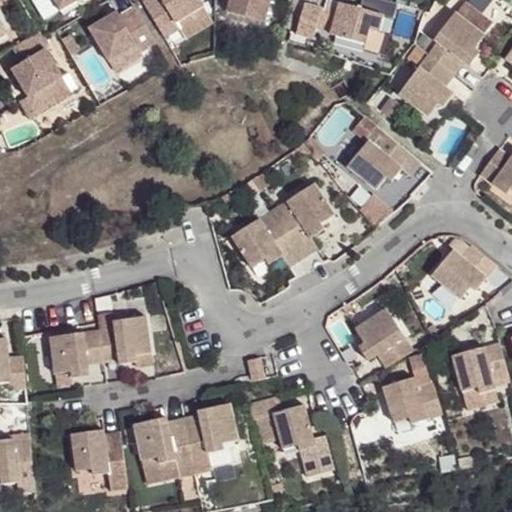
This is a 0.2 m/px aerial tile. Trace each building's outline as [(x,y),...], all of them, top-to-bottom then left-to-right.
[(33,0),(45,18),(74,0),(33,0)] [(145,0),(142,2),(162,36),(178,27),(174,21),(201,5),(197,0),(145,0)] [(230,0),(228,10),(265,20),(271,0),(230,0)] [(449,12),(479,33),(486,22),(457,1),(449,12)] [(317,27),(322,8),(308,4),(299,33),(314,37),(317,27)] [(322,8),(317,27),(335,32),(341,9),(323,4),(322,8)] [(178,27),(183,37),(210,21),(201,5),(174,21),(178,27)] [(384,17),(343,6),(341,9),(335,32),(334,36),(364,45),(368,31),(379,34),(384,17)] [(155,42),(134,9),(123,16),(110,24),(107,20),(95,28),(115,60),(141,45),(144,49),(155,42)] [(110,24),(123,16),(121,12),(107,20),(110,24)] [(424,53),(427,56),(449,72),(457,61),(463,65),(473,51),(468,48),(479,33),(449,12),(436,29),(440,31),(433,42),(424,53)] [(0,18),(0,46),(11,40),(0,18)] [(436,29),(428,39),(433,42),(440,31),(436,29)] [(38,31),(13,46),(21,60),(27,68),(16,75),(28,94),(60,74),(43,46),(46,45),(42,38),(38,31)] [(59,40),(69,56),(77,51),(68,35),(59,40)] [(141,45),(115,60),(120,69),(146,53),(144,49),(141,45)] [(424,53),(414,67),(417,69),(427,56),(424,53)] [(448,94),(438,86),(449,72),(427,56),(417,69),(414,67),(394,95),(423,116),(433,103),(438,108),(448,94)] [(27,68),(21,60),(11,66),(16,75),(27,68)] [(28,94),(18,101),(29,118),(78,88),(67,70),(60,74),(28,94)] [(414,166),(368,127),(358,140),(362,143),(367,146),(357,158),(352,155),(340,170),(370,192),(380,179),(385,185),(398,171),(405,176),(414,166)] [(367,146),(362,143),(352,155),(357,158),(367,146)] [(303,158),(310,153),(304,144),(296,149),(303,158)] [(511,156),(510,159),(497,149),(476,178),(504,197),(507,191),(511,194),(511,156)] [(263,174),(239,190),(247,201),(271,186),(263,174)] [(284,204),(273,211),(303,260),(315,253),(309,241),(322,233),(319,227),(333,219),(312,187),(295,198),(299,203),(286,210),(284,204)] [(372,195),(359,210),(374,229),(393,211),(372,195)] [(299,203),(295,198),(284,204),(286,210),(299,203)] [(282,258),(289,268),(303,260),(273,211),(258,220),(262,226),(250,234),(247,228),(229,238),(249,271),(264,262),(266,266),(282,258)] [(258,220),(247,228),(250,234),(262,226),(258,220)] [(467,285),(488,260),(461,239),(452,250),(449,248),(441,259),(437,256),(425,270),(451,293),(462,281),(467,285)] [(449,248),(446,245),(437,256),(441,259),(449,248)] [(384,348),(394,364),(421,345),(411,332),(406,335),(400,326),(406,323),(393,302),(363,321),(372,335),(366,339),(374,354),(384,348)] [(127,319),(112,322),(96,322),(100,357),(116,355),(118,359),(135,357),(134,351),(151,349),(144,310),(126,312),(127,319)] [(126,312),(112,315),(112,322),(127,319),(126,312)] [(86,359),(100,357),(96,322),(81,326),(82,333),(67,335),(67,330),(45,333),(51,370),(68,368),(69,373),(87,370),(86,359)] [(411,332),(406,323),(400,326),(406,335),(411,332)] [(81,326),(67,330),(67,335),(82,333),(81,326)] [(493,382),(508,379),(499,345),(481,350),(483,355),(469,358),(468,355),(452,359),(463,397),(477,393),(478,399),(496,393),(493,382)] [(481,350),(468,355),(469,358),(483,355),(481,350)] [(7,396),(24,394),(20,361),(2,363),(0,354),(0,386),(4,386),(7,396)] [(116,355),(100,357),(102,365),(118,363),(118,359),(116,355)] [(259,356),(247,359),(252,380),(264,378),(259,356)] [(415,385),(413,380),(400,385),(400,389),(415,385)] [(411,427),(444,417),(432,385),(416,390),(415,385),(400,389),(400,385),(383,390),(393,426),(410,421),(411,427)] [(282,409),(278,396),(244,405),(249,421),(272,416),(281,450),(299,447),(300,451),(314,447),(305,410),(292,412),(291,407),(282,409)] [(207,414),(196,416),(182,420),(193,472),(207,470),(204,457),(221,454),(220,445),(234,443),(226,404),(206,408),(207,414)] [(175,476),(193,472),(182,420),(163,423),(151,424),(150,421),(130,425),(137,462),(153,460),(155,466),(172,463),(175,476)] [(16,492),(33,491),(27,432),(11,434),(11,437),(11,443),(0,443),(0,482),(15,481),(16,492)] [(107,492),(126,490),(119,433),(100,435),(85,437),(85,432),(64,434),(70,471),(86,470),(86,476),(105,474),(107,492)]
